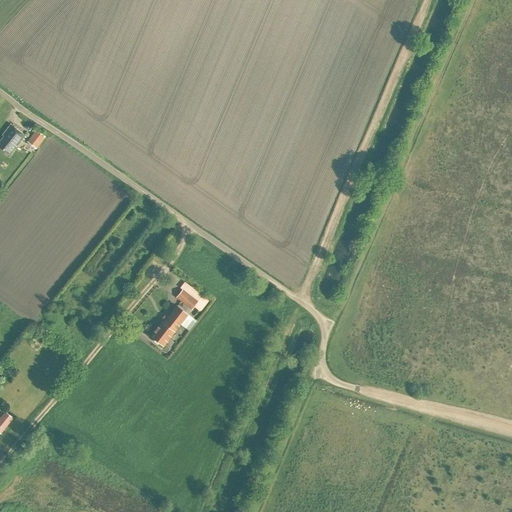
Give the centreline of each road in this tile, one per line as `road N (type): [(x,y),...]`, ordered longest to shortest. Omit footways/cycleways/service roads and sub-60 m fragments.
road 1 (unclassified): [(0,466),(194,229),(0,92)]
road 2 (track): [(320,368),(355,388),(511,431)]
road 3 (track): [(194,229),(302,302),(325,332)]
